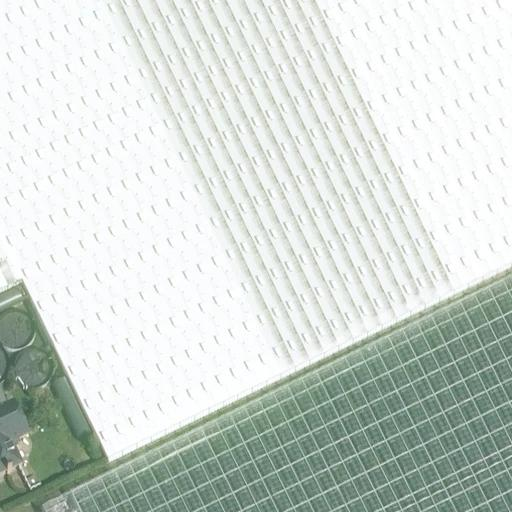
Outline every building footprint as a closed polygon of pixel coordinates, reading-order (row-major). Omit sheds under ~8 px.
[(511,271),(511,0),(0,0),(0,298),(22,287),(108,466),(511,271)] [(76,511),(511,511),(511,284),(70,500),(76,511)] [(0,354),(0,381),(11,377),(0,354)] [(0,476),(20,467),(13,452),(16,450),(18,445),(17,442),(28,437),(13,406),(5,409),(0,397),(0,476)] [(76,511),(70,500),(46,511),(76,511)]
